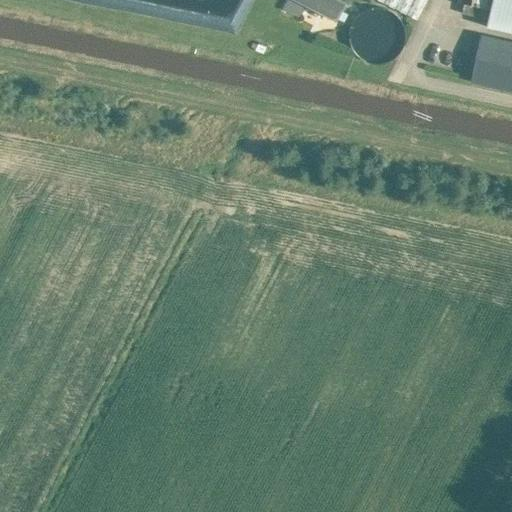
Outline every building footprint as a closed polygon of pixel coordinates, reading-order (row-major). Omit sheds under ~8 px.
[(297,0),(335,19),(344,2),(339,0),(297,0)] [(381,0),(417,18),(426,0),(381,0)] [(511,31),(511,0),(492,0),(487,26),(511,31)] [(405,38),(406,33),(405,29),(403,21),(400,17),(397,13),(394,10),(389,8),(385,6),(380,5),(375,5),(370,6),(366,8),(362,10),(358,13),(354,17),(352,21),(350,26),(350,31),(350,36),(350,41),(353,47),(356,51),(362,56),(366,59),(373,61),(378,61),(382,61),(389,59),(394,56),(399,51),(402,47),(404,43),(405,38)] [(470,83),(511,91),(511,41),(481,34),(470,83)]
